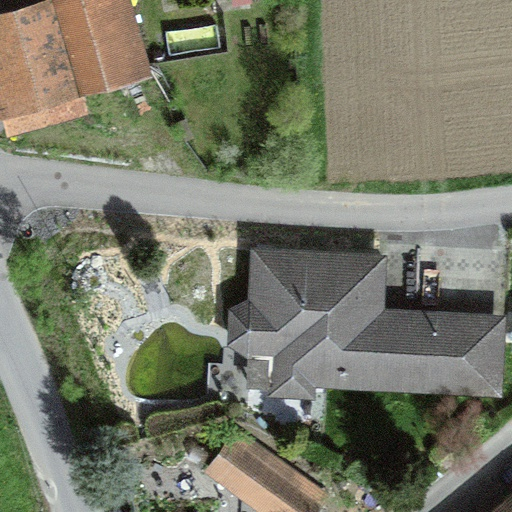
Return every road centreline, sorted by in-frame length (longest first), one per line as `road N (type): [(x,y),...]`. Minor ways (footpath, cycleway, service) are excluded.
road 1 (residential): [(0,185),(420,214),(511,203)]
road 2 (unclassified): [(73,511),(0,307)]
